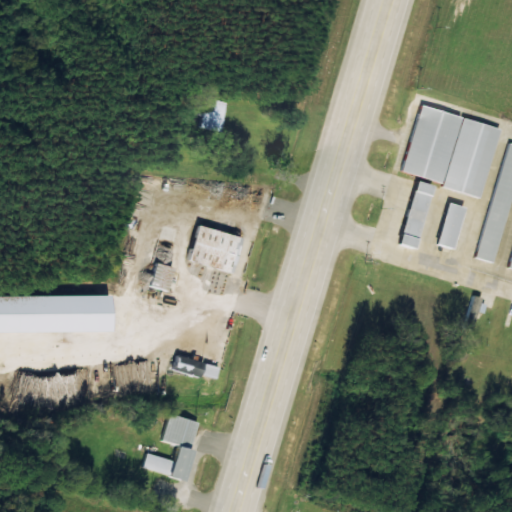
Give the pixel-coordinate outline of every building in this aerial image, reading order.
[(200,125),(218,130),(227,101),(209,96),(200,125)] [(495,126),(414,104),(396,172),(476,194),(495,126)] [(511,176),(511,143),(502,141),(472,257),(490,262),(511,176)] [(410,247),(427,184),(410,179),(393,243),(410,247)] [(460,205),(442,201),(431,243),(448,248),(460,205)] [(234,235),(190,224),(181,260),(226,271),(234,235)] [(162,290),(168,266),(149,261),(142,284),(162,290)] [(0,331),(102,330),(101,293),(0,294),(0,331)] [(480,297),(469,294),(460,327),(472,330),(480,297)] [(166,370),(196,375),(199,360),(169,354),(166,370)] [(193,421),(163,413),(156,440),(171,444),(167,458),(141,452),(137,468),(179,478),(193,421)]
